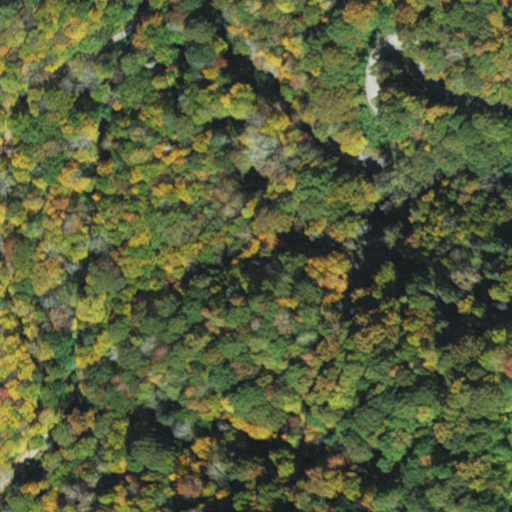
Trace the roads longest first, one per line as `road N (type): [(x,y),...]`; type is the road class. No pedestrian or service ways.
road 1 (residential): [(21,138),(23,110),(40,85),(125,30),(152,0),(242,37),(359,160),(389,161),(397,151),(375,79),(375,61),(396,40),(419,47),(434,80),(452,92),(511,105)]
road 2 (residential): [(0,266),(21,138),(0,183)]
